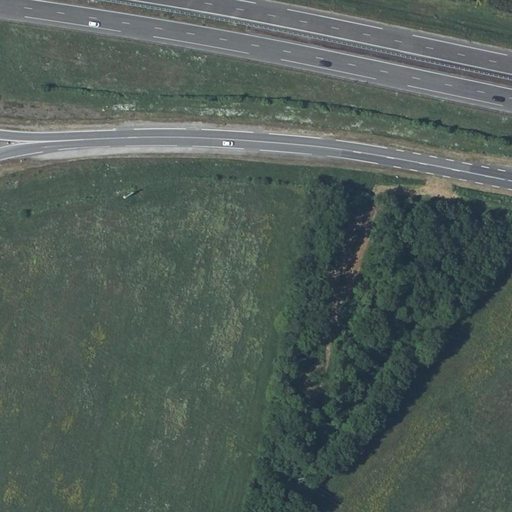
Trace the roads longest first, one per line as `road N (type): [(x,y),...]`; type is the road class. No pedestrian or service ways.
road 1 (trunk): [(0,4),(511,98)]
road 2 (secondary): [(76,140),(319,147),(511,181)]
road 3 (trunk): [(511,65),(185,0)]
